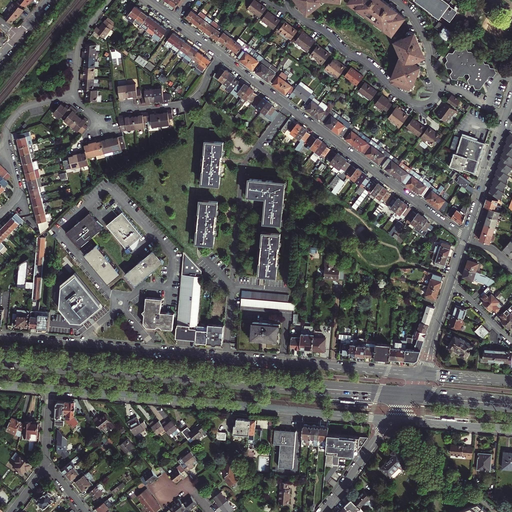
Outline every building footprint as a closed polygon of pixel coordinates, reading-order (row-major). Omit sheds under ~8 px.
[(260,18),(267,9),(261,5),(254,0),(253,0),(248,8),(255,13),(254,14),(260,18)] [(316,6),(323,0),(296,0),(298,3),(299,5),(300,6),(301,7),(302,8),(307,13),(310,10),(311,11),(317,7),(316,6)] [(348,0),(348,2),(353,3),(352,4),(358,9),(359,8),(366,13),(367,12),(377,20),(377,21),(384,26),(383,27),(389,32),(390,31),(393,35),(397,32),(396,31),(406,18),(399,13),(396,11),(397,10),(395,8),(392,6),(392,5),(392,4),(392,3),(391,3),(390,3),(389,4),(384,0),(348,0)] [(437,17),(414,0),(410,0),(435,18),(437,17)] [(418,0),(434,12),(434,13),(439,17),(442,13),(448,4),(449,3),(444,0),(418,0)] [(9,10),(4,17),(12,24),(17,17),(19,15),(20,16),(25,10),(16,3),(14,4),(12,3),(8,9),(9,10)] [(455,9),(448,4),(442,13),(450,19),(457,11),(455,9)] [(134,23),(135,21),(143,9),(141,7),(139,9),(135,6),(127,18),(134,23)] [(135,21),(141,26),(149,16),(145,13),(146,11),(143,9),(135,21)] [(185,16),(193,22),(198,15),(190,9),(185,16)] [(273,29),(280,20),(274,16),(274,17),(267,11),(261,19),(268,25),(267,25),(273,29)] [(193,22),(199,27),(207,17),(201,12),(198,15),(193,22)] [(149,16),(141,26),(147,30),(155,20),(149,16)] [(199,27),(206,32),(213,21),(207,17),(199,27)] [(111,19),(108,23),(116,28),(119,25),(111,19)] [(154,34),(161,25),(155,20),(147,30),(153,35),(154,34)] [(206,32),(212,36),(220,25),(214,21),(213,21),(206,32)] [(102,31),(99,29),(97,32),(107,40),(114,32),(115,33),(118,30),(116,28),(108,23),(108,22),(102,31)] [(290,40),(297,31),(292,27),(291,27),(284,22),(278,30),(285,35),(285,36),(290,40)] [(445,27),(439,22),(435,28),(441,32),(439,34),(447,40),(453,32),(445,27)] [(158,42),(160,40),(167,30),(161,25),(154,34),(153,35),(152,37),(158,42)] [(220,25),(212,36),(218,41),(225,32),(226,30),(220,25)] [(307,52),(315,41),(309,37),(308,38),(306,36),(307,34),(303,31),(295,41),(302,47),(301,48),(307,52)] [(403,53),(405,55),(400,66),(399,65),(396,72),(397,72),(394,78),(395,81),(399,83),(399,82),(405,84),(404,86),(406,90),(415,87),(413,82),(417,76),(419,77),(420,77),(421,76),(421,75),(420,75),(419,74),(420,71),(422,68),(415,64),(418,58),(425,55),(420,45),(422,45),(422,44),(421,43),(420,42),(419,43),(418,39),(415,34),(410,31),(409,36),(410,37),(404,40),(403,40),(398,42),(401,49),(400,50),(402,53),(403,53)] [(172,48),(180,37),(173,32),(165,43),(172,48)] [(225,32),(218,41),(221,43),(222,42),(225,44),(231,37),(225,32)] [(178,52),(186,42),(180,37),(172,48),(178,52)] [(231,37),(225,44),(229,47),(228,48),(231,50),(237,41),(231,37)] [(237,41),(231,50),(233,53),(235,51),(238,54),(245,44),(239,39),(237,41)] [(184,57),(192,46),(186,42),(178,52),(180,54),(184,57)] [(82,51),(82,56),(98,57),(99,44),(86,44),(86,49),(85,49),(85,52),(82,51)] [(248,44),(238,58),(247,64),(256,52),(253,49),(252,51),(248,49),(250,47),(250,46),(248,44)] [(321,63),(322,64),(330,54),(324,50),(324,51),(321,49),(322,48),(318,45),(311,54),(317,59),(316,60),(318,61),(318,62),(320,64),(321,63)] [(191,62),(199,51),(192,46),(184,57),(191,62)] [(447,55),(447,56),(449,60),(447,63),(448,66),(452,67),(453,71),(452,74),(453,77),(457,77),(458,75),(462,75),(465,73),(470,73),(471,76),(469,79),(470,83),(475,84),(476,87),(479,88),(481,85),(480,80),(482,77),(486,78),(489,74),(487,70),(489,68),(488,64),(483,64),(482,61),(478,60),(477,56),(473,56),(471,52),(467,51),(466,49),(462,48),(460,50),(456,50),(453,53),(449,53),(447,55)] [(112,64),(117,64),(117,60),(121,59),(120,57),(118,58),(117,51),(112,51),(112,64)] [(197,67),(205,56),(199,51),(191,62),(197,67)] [(264,59),(256,52),(247,64),(253,69),(259,61),(261,63),(264,59)] [(140,55),(136,61),(144,67),(148,61),(140,55)] [(290,58),(287,55),(281,63),(284,66),(285,65),(290,58)] [(98,57),(82,56),(82,60),(85,60),(85,62),(84,62),(84,67),(97,68),(98,57)] [(205,56),(197,67),(203,71),(211,60),(205,56)] [(290,58),(285,65),(288,68),(293,60),(290,58)] [(261,63),(255,71),(263,77),(272,65),(264,59),(261,63)] [(336,77),(337,78),(345,67),(341,64),(340,65),(337,62),(337,59),(333,59),(331,62),(329,63),(325,69),(333,75),(333,76),(335,77),(336,77)] [(155,66),(149,62),(146,66),(152,71),(155,66)] [(277,69),(272,65),(263,77),(270,82),(276,73),(277,69)] [(81,74),(80,78),(97,79),(97,68),(84,67),(83,71),(84,71),(84,74),(81,74)] [(351,67),(345,75),(352,80),(351,81),(357,85),(364,76),(358,72),(351,67)] [(226,71),(222,68),(217,75),(221,77),(220,79),(224,82),(231,73),(227,70),(226,71)] [(273,84),(280,89),(288,77),(291,74),(286,71),(284,74),(282,72),(273,84)] [(224,82),(222,86),(231,93),(233,91),(235,88),(240,82),(235,78),(236,76),(231,73),(224,82)] [(288,77),(280,89),(286,94),(292,86),(287,82),(290,78),(288,77)] [(82,90),(85,90),(96,90),(97,79),(80,78),(80,82),(83,82),(83,84),(82,84),(82,90)] [(239,93),(243,96),(250,87),(246,84),(245,85),(241,82),(236,89),(235,88),(233,91),(238,95),(239,93)] [(314,92),(300,82),(299,85),(312,94),(314,92)] [(365,96),(371,100),(378,91),(372,87),(365,82),(359,90),(366,95),(365,96)] [(128,85),(130,97),(134,96),(135,99),(143,98),(143,97),(142,89),(137,90),(136,84),(128,85)] [(125,98),(130,97),(128,85),(119,86),(121,101),(125,100),(125,98)] [(299,85),(290,95),(294,98),(296,95),(306,102),(312,94),(299,85)] [(250,87),(243,96),(238,104),(240,105),(245,98),(248,100),(249,98),(253,101),(257,95),(253,92),(255,90),(250,87)] [(154,89),(156,101),(160,101),(161,103),(169,102),(172,102),(171,94),(168,94),(168,93),(164,94),(163,88),(154,89)] [(143,97),(143,98),(144,105),(152,105),(151,102),(156,101),(154,89),(146,90),(146,96),(143,97)] [(96,90),(85,90),(85,94),(88,94),(88,96),(87,96),(87,102),(98,102),(99,91),(96,90)] [(387,99),(382,95),(375,104),(383,110),(384,109),(387,111),(392,104),(389,102),(390,101),(387,99)] [(451,95),(447,101),(456,107),(460,101),(457,99),(455,97),(455,98),(451,95)] [(257,108),(257,107),(262,110),(269,101),(264,98),(263,99),(259,96),(253,105),(257,108)] [(313,114),(319,106),(312,101),(313,100),(311,98),(306,104),(308,106),(306,109),(313,114)] [(272,122),(279,113),(275,110),(276,109),(272,106),(273,104),(269,101),(262,110),(266,114),(265,116),(272,122)] [(436,114),(446,122),(451,115),(452,116),(455,113),(456,111),(446,103),(442,108),(443,109),(441,111),(439,110),(436,114)] [(51,114),(59,120),(65,113),(69,108),(66,105),(64,107),(60,104),(51,114)] [(313,114),(323,121),(332,110),(334,107),(331,104),(325,111),(319,106),(313,114)] [(388,118),(400,127),(408,116),(403,112),(402,113),(400,111),(402,108),(398,105),(388,118)] [(63,121),(70,127),(79,117),(75,114),(77,112),(70,106),(69,108),(65,113),(68,115),(63,121)] [(165,113),(160,114),(161,127),(170,126),(169,119),(173,119),(172,110),(164,111),(165,113)] [(244,113),(240,110),(235,117),(239,119),(244,113)] [(333,129),(342,117),(332,110),(323,121),(333,129)] [(155,112),(147,113),(149,122),(153,122),(153,128),(161,127),(160,114),(156,114),(155,112)] [(137,130),(145,128),(145,123),(149,122),(147,113),(140,114),(140,116),(135,117),(137,130)] [(118,116),(122,131),(137,130),(135,117),(130,117),(130,115),(118,116)] [(82,120),(79,117),(70,127),(80,135),(87,127),(84,125),(87,121),(84,118),(82,120)] [(343,118),(342,117),(333,129),(343,136),(349,128),(345,126),(340,122),(343,118)] [(413,118),(407,126),(414,131),(413,132),(419,136),(426,127),(420,123),(413,118)] [(291,133),(292,133),(296,136),(300,131),(303,127),(299,123),(297,125),(290,119),(283,128),(291,133)] [(349,128),(343,136),(353,143),(361,132),(360,131),(359,131),(357,134),(352,131),(353,130),(354,128),(355,127),(352,124),(349,128)] [(429,126),(421,137),(426,141),(427,140),(434,145),(441,135),(429,126)] [(308,130),(303,127),(300,131),(296,136),(301,139),(300,140),(303,143),(298,149),(300,151),(304,146),(304,143),(310,135),(306,132),(308,130)] [(18,135),(19,138),(17,139),(19,147),(32,144),(33,144),(31,135),(28,136),(28,132),(18,135)] [(363,134),(361,132),(353,143),(363,151),(369,143),(371,140),(368,137),(365,140),(360,137),(363,134)] [(123,135),(118,136),(114,137),(113,135),(109,136),(113,151),(127,147),(123,135)] [(486,142),(462,135),(457,153),(455,152),(451,166),(465,170),(465,169),(477,173),(486,142)] [(457,150),(460,137),(454,135),(451,149),(457,150)] [(106,139),(102,141),(105,153),(113,151),(109,136),(105,136),(106,139)] [(316,151),(323,142),(318,138),(317,140),(314,137),(309,143),(308,145),(316,151)] [(225,140),(208,138),(207,151),(205,151),(203,167),(205,167),(204,180),(221,182),(223,159),(221,159),(222,154),(224,154),(225,140)] [(97,155),(105,153),(102,141),(98,142),(97,139),(93,140),(97,155)] [(87,152),(88,157),(97,155),(93,140),(89,141),(90,144),(85,145),(87,152)] [(327,145),(323,142),(316,151),(314,153),(319,156),(321,153),(325,155),(330,149),(326,147),(327,145)] [(380,146),(377,149),(372,146),(369,143),(363,151),(373,158),(381,147),(380,146)] [(19,147),(21,155),(31,153),(34,152),(32,144),(19,147)] [(300,151),(300,152),(303,154),(308,148),(304,146),(300,151)] [(383,148),(381,147),(373,158),(383,166),(389,158),(380,152),(383,148)] [(511,156),(504,149),(502,153),(503,154),(501,157),(511,166),(511,156)] [(77,151),(81,166),(90,164),(88,157),(87,152),(82,153),(81,150),(77,151)] [(73,152),(73,155),(69,156),(69,159),(64,160),(66,169),(72,167),(72,168),(81,166),(77,151),(73,152)] [(334,152),(328,160),(336,166),(343,157),(339,153),(337,155),(334,152)] [(31,153),(21,155),(24,164),(33,162),(31,153)] [(347,160),(343,157),(336,166),(332,171),(336,175),(338,173),(341,175),(344,172),(350,165),(346,162),(347,160)] [(511,168),(511,166),(501,157),(499,161),(501,162),(498,165),(510,176),(511,171),(510,170),(511,168)] [(397,164),(389,158),(383,166),(393,174),(402,162),(400,161),(397,164)] [(24,164),(26,172),(35,170),(33,162),(24,164)] [(403,163),(402,162),(393,174),(403,181),(407,176),(412,170),(408,167),(403,163)] [(510,176),(498,165),(497,170),(498,171),(495,173),(507,184),(508,179),(507,178),(510,176)] [(357,170),(354,167),(347,176),(350,179),(352,178),(356,181),(363,172),(359,168),(357,170)] [(26,172),(28,181),(37,178),(40,178),(41,177),(38,169),(35,170),(26,172)] [(1,175),(6,180),(11,175),(10,174),(6,170),(1,175)] [(422,177),(412,170),(407,176),(403,181),(413,188),(419,181),(422,177)] [(365,186),(370,179),(366,176),(367,175),(363,172),(356,181),(361,184),(357,190),(362,194),(366,189),(363,187),(365,186)] [(462,184),(466,187),(468,184),(467,184),(469,182),(461,176),(456,172),(452,177),(462,184)] [(315,173),(313,175),(323,183),(325,180),(315,173)] [(507,184),(495,173),(494,178),(495,179),(493,182),(504,192),(505,187),(507,184)] [(331,183),(336,187),(341,180),(337,176),(331,183)] [(0,193),(1,194),(6,188),(5,187),(9,183),(4,178),(0,181),(0,193)] [(30,189),(39,187),(37,178),(28,181),(30,189)] [(268,194),(265,222),(283,223),(287,182),(251,178),(249,195),(265,197),(265,194),(268,194)] [(419,181),(413,188),(416,190),(423,196),(431,186),(432,185),(425,179),(422,183),(419,181)] [(341,180),(336,187),(333,190),(337,193),(345,182),(341,180)] [(379,183),(377,185),(373,182),(369,188),(368,191),(366,189),(362,194),(354,205),(358,208),(370,193),(372,194),(373,193),(376,196),(381,189),(383,187),(379,183)] [(504,192),(493,182),(491,187),(492,188),(490,190),(496,196),(502,201),(503,196),(502,195),(504,192)] [(431,186),(423,196),(433,203),(439,196),(441,193),(443,190),(445,188),(442,186),(438,191),(431,186)] [(30,189),(32,197),(41,195),(39,187),(30,189)] [(387,190),(383,187),(381,189),(376,196),(380,199),(382,198),(386,201),(390,194),(386,191),(387,190)] [(496,196),(490,190),(484,206),(491,208),(500,211),(502,206),(497,205),(499,201),(498,200),(497,199),(495,197),(496,196)] [(439,196),(447,201),(449,199),(442,195),(441,193),(439,196)] [(41,195),(32,197),(34,205),(43,203),(41,195)] [(447,201),(439,196),(433,203),(444,211),(450,204),(447,201)] [(397,200),(394,197),(389,203),(388,206),(392,209),(392,208),(396,211),(403,202),(399,198),(397,200)] [(219,199),(202,198),(201,211),(199,211),(198,227),(200,227),(199,240),(216,241),(218,218),(216,218),(216,214),(218,214),(219,199)] [(383,203),(383,202),(375,212),(378,214),(381,211),(385,206),(385,205),(383,204),(383,203)] [(408,205),(403,202),(396,211),(401,214),(400,216),(403,219),(410,210),(406,207),(408,205)] [(34,205),(36,214),(45,212),(43,203),(34,205)] [(463,223),(469,206),(465,205),(460,212),(457,210),(458,209),(454,206),(448,214),(461,224),(463,223)] [(491,208),(488,216),(498,219),(500,211),(491,208)] [(49,228),(49,225),(45,212),(36,214),(40,228),(42,235),(46,230),(49,228)] [(123,212),(108,225),(128,248),(143,235),(123,212)] [(412,223),(416,226),(423,217),(419,213),(418,215),(414,212),(407,222),(410,224),(412,223)] [(17,213),(7,223),(14,230),(23,220),(17,213)] [(67,233),(80,248),(104,229),(91,213),(67,233)] [(488,216),(485,224),(495,227),(498,219),(488,216)] [(416,226),(421,229),(420,231),(428,237),(430,234),(429,233),(433,227),(426,222),(428,220),(423,217),(416,226)] [(400,227),(404,222),(401,219),(395,226),(399,229),(400,227)] [(7,223),(1,229),(8,236),(14,230),(7,223)] [(485,224),(482,232),(493,235),(495,227),(485,224)] [(39,311),(39,310),(46,230),(42,235),(38,238),(34,282),(33,289),(33,297),(34,298),(33,310),(39,311)] [(262,261),(261,274),(278,276),(282,234),(265,232),(263,245),(262,245),(261,249),(263,249),(263,252),(261,252),(260,261),(262,261)] [(493,235),(482,232),(480,240),(490,243),(493,235)] [(503,247),(510,254),(511,251),(511,240),(503,247)] [(435,252),(448,257),(452,245),(443,242),(441,246),(438,245),(438,247),(436,246),(434,252),(435,252)] [(98,245),(86,255),(108,281),(112,281),(120,275),(120,271),(98,245)] [(135,283),(139,283),(164,261),(154,250),(129,271),(129,276),(135,283)] [(184,252),(178,326),(176,339),(180,339),(185,340),(186,338),(190,338),(197,339),(198,325),(202,276),(202,271),(195,263),(184,252)] [(448,257),(435,252),(433,259),(437,260),(435,265),(444,268),(448,257)] [(469,259),(466,268),(481,273),(486,275),(487,271),(479,269),(477,268),(479,263),(480,263),(481,259),(475,257),(473,261),(469,259)] [(337,279),(338,267),(334,267),(334,259),(326,259),(325,278),(337,279)] [(18,284),(18,287),(33,289),(34,282),(27,282),(28,261),(20,261),(20,264),(21,264),(19,284),(18,284)] [(337,279),(345,280),(346,268),(338,267),(337,279)] [(481,273),(466,268),(464,276),(486,284),(488,286),(496,281),(486,275),(481,273)] [(432,276),(429,286),(439,290),(443,276),(430,272),(429,275),(432,276)] [(82,322),(102,306),(76,275),(62,287),(60,307),(72,321),(82,322)] [(435,303),(439,290),(429,286),(424,285),(423,288),(428,289),(426,295),(427,295),(425,300),(435,303)] [(483,303),(487,306),(501,293),(499,291),(494,296),(492,294),(489,297),(485,293),(491,288),(488,286),(480,294),(486,300),(483,303)] [(252,291),(251,298),(289,301),(290,294),(252,291)] [(502,294),(501,293),(487,306),(491,310),(493,307),(497,311),(503,304),(497,299),(502,294)] [(241,304),(287,308),(291,309),(294,309),(295,302),(289,301),(251,298),(242,297),(241,304)] [(162,329),(173,330),(175,314),(161,313),(162,300),(146,298),(145,311),(142,313),(145,316),(144,325),(143,326),(146,330),(148,328),(156,329),(159,332),(162,329)] [(428,305),(425,311),(426,311),(423,318),(421,322),(430,324),(435,307),(428,305)] [(452,315),(463,319),(466,309),(456,305),(452,315)] [(511,313),(507,308),(501,315),(505,318),(502,321),(506,324),(511,317),(511,313)] [(13,325),(30,327),(31,316),(32,311),(30,310),(18,309),(18,313),(14,313),(13,325)] [(49,328),(50,321),(50,313),(50,311),(39,310),(39,311),(39,316),(38,327),(49,328)] [(463,319),(452,315),(449,314),(447,318),(450,319),(448,325),(460,329),(461,324),(463,325),(465,319),(463,319)] [(30,327),(38,327),(39,316),(31,316),(30,327)] [(420,321),(418,329),(427,332),(430,324),(421,322),(420,321)] [(251,338),(257,338),(256,339),(273,340),(278,340),(279,324),(253,322),(251,338)] [(225,325),(210,323),(210,326),(208,342),(223,344),(225,325)] [(196,341),(208,342),(210,326),(198,325),(197,339),(196,341)] [(485,328),(481,325),(475,331),(479,335),(485,328)] [(483,338),(489,332),(485,328),(479,335),(483,338)] [(415,332),(413,336),(425,339),(427,332),(418,329),(417,333),(415,332)] [(313,349),(315,331),(302,330),(302,333),(301,348),(313,349)] [(315,331),(313,349),(324,350),(325,338),(321,338),(321,332),(315,331)] [(301,348),(302,333),(292,332),(291,346),(296,346),(295,347),(296,347),(297,348),(300,349),(301,348)] [(352,340),(352,335),(342,335),(341,338),(340,352),(346,353),(347,354),(349,354),(350,353),(352,340)] [(448,346),(453,349),(454,348),(462,352),(461,354),(466,357),(470,351),(470,352),(471,350),(471,349),(473,346),(456,335),(448,346)] [(419,358),(425,339),(413,336),(412,341),(411,349),(406,348),(405,359),(407,360),(412,360),(416,360),(419,358)] [(366,356),(366,345),(367,339),(366,338),(365,343),(364,343),(364,344),(358,344),(357,355),(366,356)] [(405,359),(406,348),(407,341),(401,340),(401,338),(399,338),(399,340),(398,359),(405,359)] [(390,358),(398,359),(399,340),(392,339),(391,345),(390,358)] [(391,345),(377,343),(377,344),(376,353),(388,354),(387,358),(390,358),(391,345)] [(376,353),(377,344),(375,344),(375,346),(366,345),(366,356),(375,357),(376,353)] [(497,350),(484,348),(483,360),(496,361),(497,350)] [(497,350),(496,361),(511,362),(511,360),(511,353),(509,354),(510,351),(497,350)] [(57,402),(55,425),(59,429),(61,428),(59,426),(64,426),(64,421),(61,421),(62,414),(65,414),(66,402),(59,401),(57,402)] [(70,402),(66,402),(65,414),(64,417),(68,422),(69,421),(74,426),(79,422),(74,416),(76,402),(75,402),(74,401),(72,401),(71,402),(70,402)] [(99,415),(93,419),(101,429),(106,425),(110,430),(115,426),(105,414),(100,417),(99,415)] [(128,422),(135,435),(148,427),(144,421),(140,423),(137,417),(128,422)] [(21,434),(24,423),(13,418),(8,430),(21,436),(21,434)] [(234,433),(249,434),(251,419),(245,419),(245,418),(237,418),(237,425),(235,424),(234,433)] [(255,428),(256,420),(251,419),(249,434),(249,444),(262,445),(263,429),(255,428)] [(162,424),(167,429),(174,438),(182,431),(173,420),(169,424),(166,421),(162,424)] [(24,423),(21,434),(25,435),(25,437),(30,437),(30,440),(37,440),(39,423),(38,423),(38,422),(25,421),(24,423)] [(150,424),(158,435),(167,429),(162,424),(160,421),(156,424),(153,421),(150,424)] [(189,439),(192,437),(196,441),(204,435),(202,432),(206,429),(201,423),(197,426),(198,427),(194,430),(192,432),(192,431),(189,427),(182,431),(189,439)] [(311,443),(312,425),(304,424),(302,444),(302,445),(304,446),(304,444),(307,444),(307,443),(311,443)] [(319,444),(321,426),(312,425),(311,443),(310,444),(315,445),(315,444),(319,444)] [(329,426),(321,426),(319,444),(319,445),(324,445),(324,444),(327,445),(328,433),(329,426)] [(67,450),(68,439),(59,429),(57,453),(62,453),(65,458),(70,454),(67,450)] [(276,429),(274,443),(281,444),(279,467),(294,468),(297,431),(276,429)] [(328,433),(327,445),(326,463),(333,464),(334,453),(347,454),(347,456),(355,456),(369,437),(362,436),(351,435),(328,433)] [(134,446),(128,438),(120,444),(126,452),(134,446)] [(451,453),(473,455),(474,447),(464,446),(464,445),(452,444),(451,448),(450,450),(451,450),(451,453)] [(393,455),(380,468),(389,477),(406,460),(395,449),(391,453),(393,455)] [(178,461),(181,464),(186,470),(187,472),(195,466),(194,465),(198,462),(196,460),(198,459),(192,451),(183,457),(178,461)] [(511,452),(505,452),(503,467),(511,468),(511,452)] [(491,454),(479,453),(479,455),(478,455),(478,457),(479,457),(478,469),(486,470),(486,471),(490,472),(491,454)] [(28,470),(33,464),(21,455),(16,461),(18,462),(14,467),(17,469),(17,470),(20,472),(20,471),(23,474),(27,469),(28,470)] [(72,460),(61,469),(65,474),(67,473),(75,467),(76,466),(72,460)] [(231,461),(221,469),(225,475),(225,476),(227,478),(225,480),(230,486),(240,478),(233,469),(236,467),(231,461)] [(184,476),(182,473),(186,470),(181,464),(177,467),(178,468),(170,474),(177,482),(184,476)] [(80,473),(75,467),(67,473),(72,480),(74,478),(77,481),(85,474),(83,471),(80,473)] [(141,480),(146,485),(149,482),(150,483),(158,477),(152,469),(144,475),(145,477),(141,480)] [(375,480),(377,478),(373,473),(369,477),(373,482),(375,480)] [(90,492),(95,487),(85,474),(77,481),(84,490),(87,488),(90,492)] [(290,482),(281,482),(280,497),(290,498),(291,489),(289,489),(290,482)] [(95,487),(90,492),(96,499),(104,493),(102,490),(105,487),(101,483),(95,487)] [(53,501),(54,500),(51,495),(53,493),(49,487),(44,491),(45,492),(34,501),(35,502),(33,503),(36,507),(37,506),(38,506),(37,508),(39,510),(40,510),(41,510),(44,508),(45,508),(47,506),(47,507),(49,506),(48,505),(50,504),(50,503),(51,502),(52,503),(53,501)] [(152,495),(147,488),(138,496),(150,511),(156,511),(161,508),(151,495),(152,495)] [(355,495),(352,498),(360,507),(363,504),(366,507),(370,504),(371,506),(376,502),(377,503),(382,498),(375,491),(370,495),(365,490),(357,497),(355,495)] [(222,492),(214,498),(217,503),(214,505),(217,509),(228,500),(222,492)] [(191,497),(183,503),(187,508),(189,511),(197,504),(191,497)] [(360,507),(352,498),(351,497),(348,500),(349,501),(346,505),(350,509),(351,508),(355,511),(362,511),(364,511),(360,507)] [(165,511),(182,511),(183,511),(188,511),(189,511),(186,509),(182,504),(178,499),(175,502),(176,504),(170,509),(170,508),(165,511)] [(228,500),(217,509),(219,511),(220,511),(223,510),(224,511),(229,511),(235,508),(228,500)] [(97,508),(99,511),(103,511),(109,508),(105,502),(97,508)]
